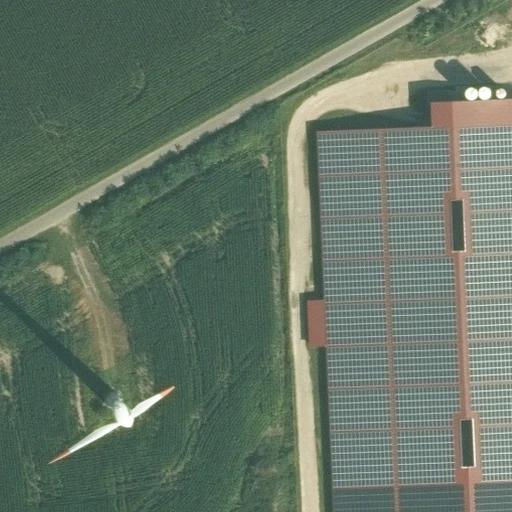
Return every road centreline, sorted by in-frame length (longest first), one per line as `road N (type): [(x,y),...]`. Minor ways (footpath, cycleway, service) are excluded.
road 1 (unclassified): [(0,231),(420,0)]
road 2 (track): [(62,198),(114,359)]
